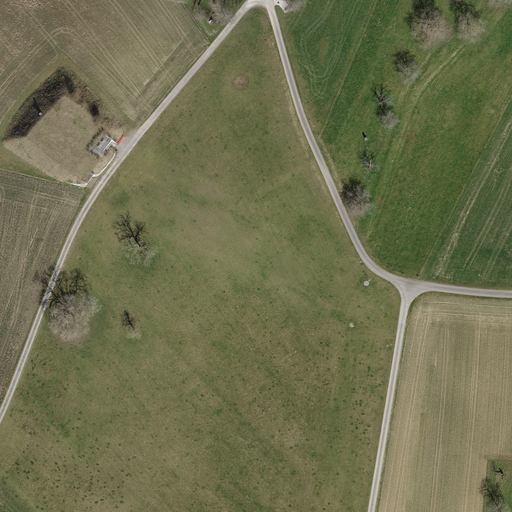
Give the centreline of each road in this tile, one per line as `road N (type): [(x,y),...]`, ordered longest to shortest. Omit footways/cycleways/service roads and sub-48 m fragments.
road 1 (track): [(254,0),(113,166),(74,227),(0,418)]
road 2 (track): [(511,294),(409,284),(362,262),(304,122),(268,0)]
road 3 (track): [(409,284),(371,511)]
